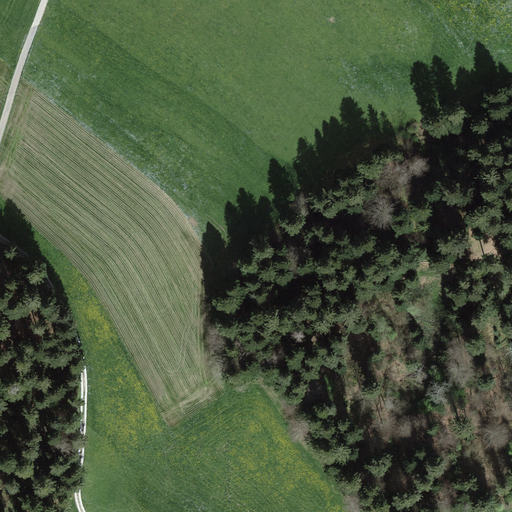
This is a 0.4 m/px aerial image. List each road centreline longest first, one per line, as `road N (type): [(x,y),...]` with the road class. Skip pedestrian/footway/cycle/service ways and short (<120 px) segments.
road 1 (track): [(0,237),(46,278),(80,354),(82,511)]
road 2 (track): [(44,0),(0,132)]
